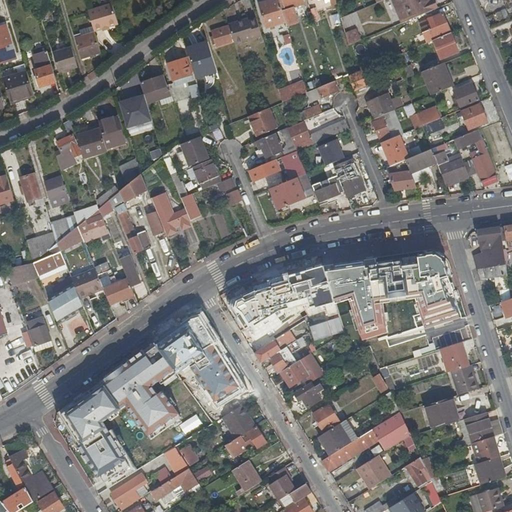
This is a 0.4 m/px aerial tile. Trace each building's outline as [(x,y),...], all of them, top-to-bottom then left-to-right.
[(266,28),(285,23),(278,0),(274,0),(259,5),(266,28)] [(302,0),(278,0),(285,23),(286,26),(299,22),(294,7),(303,4),(302,0)] [(399,0),(396,1),(404,21),(416,16),(433,9),(429,0),(399,0)] [(111,4),(87,11),(93,31),(117,25),(111,4)] [(314,6),(309,8),(312,19),(317,18),(314,6)] [(427,30),(431,40),(441,36),(449,33),(441,13),(431,17),(435,27),(427,30)] [(419,24),(416,16),(404,21),(407,30),(419,24)] [(233,41),(234,44),(260,35),(255,18),(247,21),(241,23),(240,21),(228,24),(228,25),(233,41)] [(233,41),(228,25),(212,30),(213,35),(210,35),(212,43),(215,42),(216,45),(233,41)] [(5,28),(0,29),(0,63),(14,59),(15,58),(5,28)] [(358,29),(347,33),(352,45),(362,40),(358,29)] [(457,53),(449,33),(441,36),(446,50),(448,57),(457,53)] [(81,58),(99,53),(94,34),(75,39),(81,58)] [(441,36),(431,40),(436,53),(446,50),(441,36)] [(194,71),(194,74),(215,68),(207,42),(195,46),(195,47),(186,50),(191,60),(192,64),(194,71)] [(52,52),(58,72),(76,67),(70,46),(52,52)] [(40,86),(55,82),(45,50),(33,54),(38,69),(35,70),(40,86)] [(403,52),(391,57),(393,64),(400,80),(414,74),(410,65),(408,65),(403,52)] [(187,58),(167,64),(171,78),(166,79),(168,86),(169,88),(174,87),(172,82),(191,77),(190,72),(188,66),(187,58)] [(422,71),(431,94),(451,86),(441,63),(422,71)] [(393,83),(400,80),(393,64),(388,66),(387,66),(389,71),(388,71),(393,83)] [(347,76),(352,91),(370,84),(364,69),(347,76)] [(2,80),(9,103),(33,95),(26,72),(2,80)] [(141,82),(144,93),(165,87),(162,77),(141,82)] [(338,78),(332,81),(336,92),(340,91),(342,91),(338,78)] [(335,93),(330,81),(306,92),(308,98),(316,95),(318,99),(335,93)] [(189,87),(193,98),(201,96),(197,84),(189,87)] [(453,91),(459,108),(477,101),(470,84),(453,91)] [(143,95),(146,105),(171,97),(169,88),(168,86),(165,87),(144,93),(143,93),(143,95)] [(234,94),(232,87),(222,89),(223,93),(224,97),(234,94)] [(289,90),(278,93),(280,100),(291,97),(289,90)] [(364,101),(371,118),(392,110),(385,92),(364,101)] [(151,122),(146,105),(143,95),(118,103),(126,130),(151,122)] [(414,129),(419,127),(414,115),(409,103),(404,105),(405,108),(407,107),(413,121),(411,122),(414,129)] [(463,112),(469,129),(486,122),(479,105),(463,112)] [(291,117),(293,123),(321,112),(318,106),(291,117)] [(414,115),(419,127),(438,119),(439,118),(434,107),(414,115)] [(262,109),(242,118),(249,137),(270,129),(262,109)] [(368,122),(378,144),(381,142),(397,136),(400,135),(395,122),(389,124),(385,115),(368,122)] [(116,117),(98,124),(99,128),(106,151),(125,145),(116,117)] [(58,151),(53,153),(59,173),(77,165),(74,157),(80,154),(72,137),(71,134),(74,133),(69,119),(62,123),(67,136),(55,142),(58,151)] [(284,128),(293,151),(339,131),(346,129),(342,119),(336,121),(337,122),(306,136),(300,122),(284,128)] [(284,143),(279,148),(280,151),(282,155),(293,151),(284,128),(283,127),(279,128),(284,143)] [(80,154),(82,160),(106,152),(106,151),(99,128),(74,136),(80,154)] [(452,139),(456,149),(473,142),(480,139),(475,130),(452,139)] [(260,147),(263,157),(280,151),(279,148),(273,132),(254,139),(257,148),(260,147)] [(151,158),(161,156),(155,134),(144,137),(148,149),(141,150),(143,156),(150,154),(151,158)] [(403,160),(407,158),(397,136),(381,142),(386,155),(384,156),(388,166),(403,160)] [(193,164),(208,157),(201,137),(183,143),(180,145),(182,152),(188,165),(193,164)] [(339,138),(318,147),(327,167),(348,158),(339,138)] [(480,139),(473,142),(478,154),(485,152),(480,139)] [(442,143),(428,149),(433,161),(435,164),(443,185),(467,175),(461,162),(460,158),(450,162),(442,143)] [(416,147),(406,151),(409,157),(419,153),(416,147)] [(403,160),(408,174),(426,167),(425,164),(433,161),(428,149),(419,153),(409,157),(407,158),(403,160)] [(293,178),(303,174),(293,151),(282,155),(280,156),(283,164),(287,162),(292,174),(293,178)] [(188,165),(182,152),(175,154),(181,168),(188,165)] [(494,174),(485,152),(478,154),(469,158),(470,159),(475,172),(479,181),(494,174)] [(161,156),(151,158),(143,163),(142,160),(136,162),(138,170),(140,174),(161,156)] [(217,181),(208,157),(193,164),(196,175),(193,176),(195,180),(197,179),(201,188),(214,182),(217,181)] [(136,162),(135,158),(118,167),(124,185),(135,177),(134,172),(138,170),(136,162)] [(250,170),(253,180),(278,170),(273,158),(264,162),(264,164),(250,170)] [(347,199),(367,191),(354,159),(334,168),(337,175),(334,177),(342,195),(345,194),(347,199)] [(470,159),(461,162),(467,175),(475,172),(470,159)] [(384,168),(393,189),(415,188),(408,174),(403,160),(388,166),(384,168)] [(179,197),(184,195),(176,170),(168,173),(178,197),(179,197)] [(25,199),(41,195),(34,171),(18,176),(25,199)] [(125,201),(146,190),(140,174),(135,177),(119,191),(125,201)] [(267,189),(275,209),(311,194),(303,174),(293,178),(281,183),(267,189)] [(293,178),(292,174),(278,178),(281,183),(293,178)] [(0,204),(13,201),(5,176),(0,177),(0,204)] [(229,191),(236,188),(230,176),(217,181),(214,182),(219,194),(229,191)] [(342,195),(334,177),(313,186),(320,204),(335,198),(342,195)] [(60,178),(44,182),(50,201),(56,199),(58,206),(68,203),(65,195),(64,195),(62,186),(63,186),(60,178)] [(95,201),(100,207),(107,201),(118,192),(113,186),(95,201)] [(236,189),(229,191),(233,203),(241,200),(236,189)] [(111,210),(114,208),(131,250),(142,246),(137,236),(135,236),(121,203),(123,201),(119,191),(118,192),(107,201),(111,209),(111,210)] [(179,197),(181,200),(190,196),(195,194),(193,191),(184,195),(179,197)] [(162,193),(150,199),(164,235),(173,232),(171,228),(178,225),(180,229),(188,226),(181,210),(171,214),(170,212),(166,204),(165,200),(163,195),(162,193)] [(41,195),(25,199),(27,206),(35,204),(33,199),(42,197),(41,195)] [(342,195),(335,198),(339,208),(346,205),(342,195)] [(190,196),(181,200),(188,219),(197,216),(190,196)] [(35,204),(35,206),(44,203),(42,197),(33,199),(35,204)] [(155,238),(164,235),(150,199),(149,197),(144,198),(150,214),(147,215),(155,238)] [(100,215),(100,217),(111,209),(107,201),(100,207),(97,210),(100,215)] [(166,204),(170,212),(176,209),(173,201),(166,204)] [(97,210),(96,205),(72,212),(73,216),(76,227),(84,221),(97,210)] [(76,227),(80,235),(104,226),(100,217),(100,215),(97,210),(84,221),(76,227)] [(76,227),(73,216),(50,224),(53,232),(56,244),(76,227)] [(511,225),(502,227),(505,242),(511,241),(511,240),(511,225)] [(76,227),(56,244),(59,251),(82,240),(76,227)] [(139,228),(135,231),(137,236),(142,246),(149,243),(142,227),(139,228)] [(498,228),(503,260),(511,258),(511,241),(505,242),(502,227),(498,228)] [(498,228),(475,232),(477,244),(479,244),(481,257),(484,268),(488,267),(490,279),(506,277),(503,260),(498,228)] [(56,244),(53,232),(25,241),(32,263),(56,244)] [(32,263),(38,275),(65,264),(59,251),(56,244),(32,263)] [(88,254),(92,265),(106,258),(102,248),(88,254)] [(126,250),(116,255),(118,260),(128,255),(126,250)] [(324,269),(336,304),(350,300),(362,341),(387,333),(385,304),(416,300),(426,327),(464,317),(446,263),(439,256),(433,254),(427,252),(350,264),(324,269)] [(128,255),(118,260),(126,279),(130,287),(140,283),(128,255)] [(481,257),(472,258),(476,270),(484,268),(481,257)] [(106,258),(92,265),(94,269),(103,292),(108,305),(119,301),(133,295),(130,287),(126,279),(116,283),(106,258)] [(5,269),(13,287),(39,278),(38,275),(32,263),(5,269)] [(39,278),(41,281),(58,274),(67,270),(65,264),(38,275),(39,278)] [(103,292),(94,269),(70,278),(75,290),(79,300),(103,292)] [(237,301),(235,308),(247,329),(250,327),(258,340),(283,325),(282,321),(284,319),(286,313),(311,306),(312,311),(326,307),(330,318),(339,315),(336,304),(324,269),(289,278),(290,280),(255,292),(237,301)] [(85,316),(79,300),(75,290),(49,300),(59,326),(85,316)] [(511,299),(510,300),(503,302),(508,317),(511,315),(511,299)] [(114,320),(124,313),(119,301),(108,305),(114,320)] [(41,317),(38,310),(25,315),(28,322),(41,317)] [(190,316),(155,341),(176,371),(192,362),(205,383),(201,385),(217,410),(248,390),(202,316),(190,316)] [(42,317),(27,323),(36,346),(51,340),(42,317)] [(254,353),(261,364),(269,358),(296,342),(297,341),(291,331),(278,339),(270,343),(254,353)] [(177,372),(176,371),(155,341),(94,386),(75,399),(55,413),(97,479),(99,478),(103,484),(108,491),(131,476),(137,473),(111,430),(108,433),(102,423),(126,405),(151,440),(181,417),(162,391),(157,394),(151,386),(159,380),(161,383),(177,372)] [(296,342),(269,358),(279,374),(282,372),(297,363),(295,360),(293,362),(290,356),(300,349),(296,342)] [(460,345),(439,352),(447,375),(450,374),(467,369),(460,345)] [(370,347),(365,350),(376,373),(380,371),(370,347)] [(325,375),(312,354),(300,361),(309,376),(301,381),(305,387),(324,376),(325,375)] [(297,363),(282,372),(291,387),(301,381),(309,376),(300,361),(297,363)] [(467,369),(450,374),(457,397),(477,390),(470,368),(467,369)] [(378,376),(372,379),(381,394),(386,391),(378,376)] [(312,385),(295,395),(300,403),(304,401),(305,402),(309,408),(321,401),(312,385)] [(391,393),(384,398),(393,418),(400,413),(391,393)] [(450,400),(426,408),(433,431),(458,423),(450,400)] [(309,408),(305,402),(299,406),(302,412),(309,408)] [(329,404),(314,413),(325,431),(340,422),(329,404)] [(233,411),(222,418),(236,440),(249,431),(256,427),(242,406),(233,411)] [(411,436),(400,413),(393,418),(359,439),(352,444),(331,456),(322,461),(329,471),(354,456),(378,440),(382,447),(385,452),(390,448),(404,440),(411,436)] [(486,414),(464,421),(472,444),(493,437),(489,423),(486,414)] [(353,430),(347,420),(320,437),(331,456),(352,444),(346,435),(353,430)] [(498,420),(489,423),(493,437),(503,435),(498,420)] [(226,446),(234,459),(257,445),(259,448),(267,443),(258,428),(250,433),(249,431),(236,440),(226,446)] [(359,439),(353,430),(346,435),(352,444),(359,439)] [(411,436),(404,440),(414,462),(419,459),(421,457),(411,436)] [(493,437),(472,444),(478,464),(499,457),(500,457),(493,437)] [(190,444),(180,451),(190,467),(200,460),(190,444)] [(385,452),(382,447),(366,455),(370,461),(374,458),(378,456),(381,454),(385,452)] [(176,448),(166,455),(175,470),(186,463),(176,448)] [(381,454),(386,463),(396,457),(390,448),(385,452),(381,454)] [(23,450),(9,458),(11,462),(22,481),(26,487),(34,501),(55,488),(44,469),(35,475),(24,462),(29,459),(23,450)] [(391,476),(378,456),(374,458),(370,461),(359,468),(372,488),(391,476)] [(140,465),(143,473),(167,465),(164,457),(140,465)] [(478,464),(474,465),(481,486),(507,478),(499,457),(478,464)] [(435,477),(429,458),(422,460),(431,478),(435,477)] [(414,462),(406,467),(418,488),(427,482),(420,470),(424,468),(419,459),(414,462)] [(249,461),(233,471),(247,492),(262,483),(249,461)] [(8,464),(7,468),(16,485),(22,481),(11,462),(8,464)] [(166,467),(156,473),(162,484),(172,478),(166,467)] [(194,475),(199,483),(213,474),(208,467),(194,475)] [(286,467),(272,477),(275,483),(270,486),(279,501),(290,494),(297,490),(292,482),(287,474),(290,473),(286,467)] [(151,493),(156,502),(180,487),(184,493),(199,484),(199,483),(194,475),(190,469),(175,478),(151,493)] [(149,483),(143,474),(128,484),(127,482),(110,492),(123,511),(135,503),(130,495),(149,483)] [(432,482),(428,484),(437,504),(442,501),(432,482)] [(313,492),(307,483),(297,490),(290,494),(296,503),(305,498),(313,492)] [(34,501),(26,487),(3,503),(10,511),(17,511),(21,509),(34,501)] [(498,488),(477,494),(482,511),(487,511),(504,506),(498,488)] [(38,502),(44,511),(56,511),(64,507),(54,491),(38,502)] [(413,493),(391,507),(394,511),(424,511),(425,511),(413,493)] [(482,511),(477,494),(471,496),(476,511),(482,511)] [(296,503),(283,511),(313,511),(305,498),(296,503)] [(10,511),(3,503),(0,499),(0,511),(10,511)] [(366,510),(367,511),(383,511),(386,510),(380,502),(366,510)]
